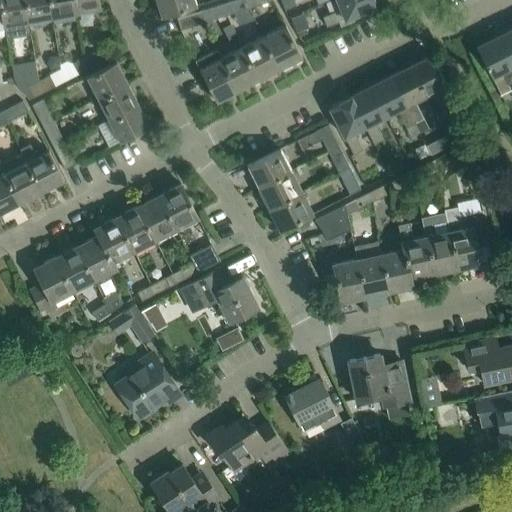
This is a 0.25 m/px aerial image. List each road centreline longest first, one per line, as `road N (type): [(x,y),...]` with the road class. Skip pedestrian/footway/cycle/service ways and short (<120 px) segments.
road 1 (residential): [(191,149),(414,31),(455,25),(504,0)]
road 2 (residential): [(121,456),(310,336)]
road 3 (residential): [(310,336),(191,149)]
road 4 (residential): [(0,247),(191,149)]
road 5 (residential): [(310,336),(511,289)]
road 6 (residential): [(191,149),(119,0)]
